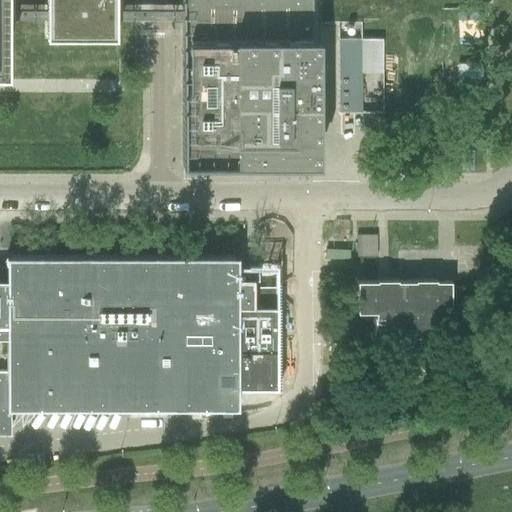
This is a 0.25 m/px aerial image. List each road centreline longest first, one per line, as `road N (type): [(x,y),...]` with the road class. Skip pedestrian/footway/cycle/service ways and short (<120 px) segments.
road 1 (unclassified): [(157,202),(485,200),(511,185)]
road 2 (secondary): [(511,457),(228,511)]
road 3 (unclassified): [(157,202),(158,0)]
road 4 (unclassified): [(0,200),(157,202)]
